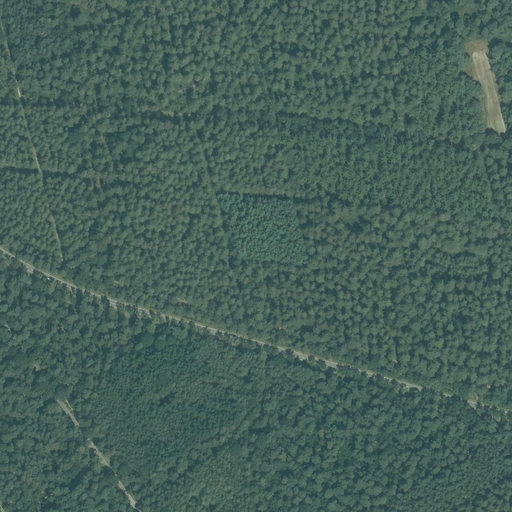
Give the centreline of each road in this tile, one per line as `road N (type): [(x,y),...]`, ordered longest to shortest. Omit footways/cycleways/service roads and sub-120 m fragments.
road 1 (tertiary): [(511,417),(117,305),(0,251)]
road 2 (unclassified): [(140,511),(0,317)]
